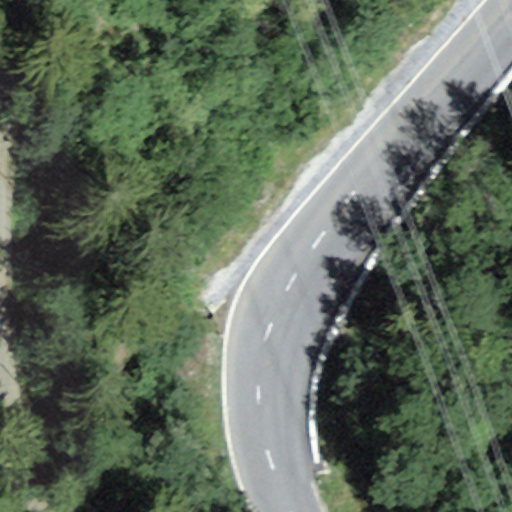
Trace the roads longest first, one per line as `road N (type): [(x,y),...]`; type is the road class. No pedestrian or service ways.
road 1 (secondary): [(511,7),(373,167),(274,304),(260,353),(258,428),(288,511)]
road 2 (track): [(46,511),(0,363),(0,218),(41,0)]
